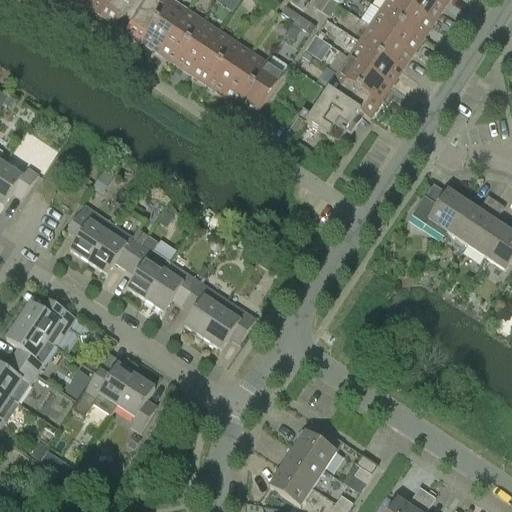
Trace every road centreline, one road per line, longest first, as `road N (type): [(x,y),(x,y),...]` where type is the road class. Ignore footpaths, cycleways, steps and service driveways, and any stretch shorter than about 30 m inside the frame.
road 1 (residential): [(511,492),(282,342)]
road 2 (residential): [(237,413),(13,263)]
road 3 (residential): [(416,140),(508,0)]
road 4 (residential): [(282,342),(363,220)]
road 5 (residential): [(363,220),(243,141)]
